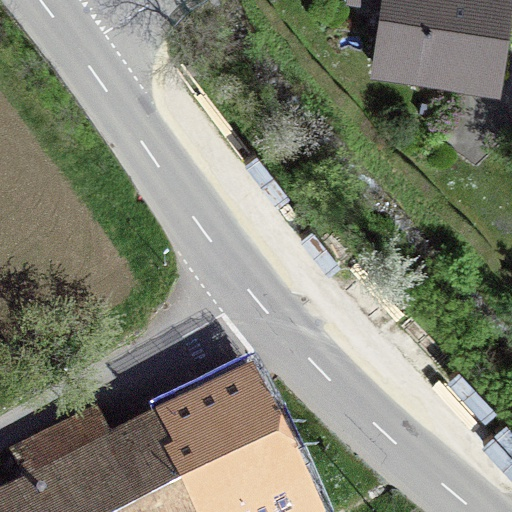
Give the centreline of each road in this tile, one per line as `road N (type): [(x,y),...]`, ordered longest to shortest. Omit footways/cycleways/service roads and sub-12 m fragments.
road 1 (tertiary): [(242,294),(35,0)]
road 2 (tertiary): [(479,511),(293,351),(242,294)]
road 3 (residential): [(0,429),(242,294)]
